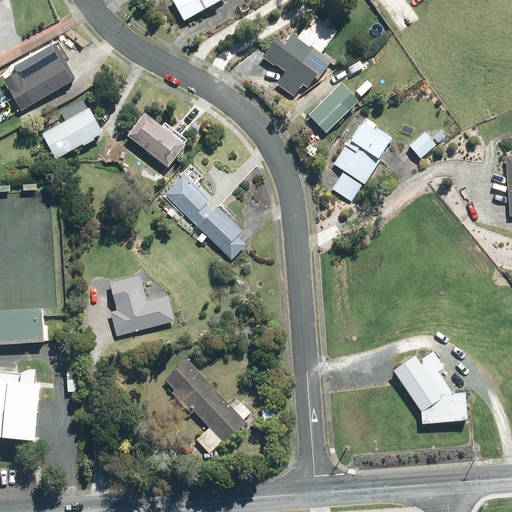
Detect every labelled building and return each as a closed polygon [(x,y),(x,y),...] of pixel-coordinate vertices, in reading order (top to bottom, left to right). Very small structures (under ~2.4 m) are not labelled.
[(174,0),(186,22),(227,0),(226,0),(174,0)] [(277,40),(264,59),(277,68),(278,66),(287,73),(278,86),(296,99),(305,86),(310,90),(317,80),(320,82),(334,62),(295,34),(286,47),(277,40)] [(6,81),(23,111),(78,80),(66,58),(37,74),(26,81),(21,72),(6,81)] [(336,93),(312,115),(329,133),(353,111),(336,93)] [(65,114),(69,122),(46,134),(60,160),(107,134),(93,108),(92,109),(88,101),(65,114)] [(172,169),(191,145),(150,113),(149,114),(131,137),(172,168),(172,169)] [(369,121),(366,125),(364,124),(337,163),(367,184),(383,161),(381,160),(395,139),(369,121)] [(428,133),(412,147),(422,159),(439,145),(428,133)] [(187,174),(167,195),(200,227),(215,212),(208,205),(213,200),(187,174)] [(200,227),(234,260),(249,245),(240,237),(245,232),(220,207),(215,212),(200,227)] [(172,209),(168,214),(173,219),(178,214),(172,209)] [(92,239),(86,244),(89,248),(95,244),(92,239)] [(237,267),(231,271),(237,278),(242,273),(237,267)] [(142,277),(112,285),(119,312),(113,314),(119,338),(177,322),(170,298),(149,303),(142,277)] [(0,346),(47,344),(45,311),(0,313),(0,346)] [(196,350),(203,351),(204,344),(197,343),(196,350)] [(217,348),(214,359),(223,361),(225,350),(217,348)] [(418,357),(396,372),(424,413),(425,425),(471,422),(469,395),(456,396),(441,374),(447,370),(436,354),(422,363),(418,357)] [(167,380),(177,391),(174,394),(193,415),(196,412),(212,429),(199,441),(212,454),(224,443),(226,445),(248,425),(245,421),(252,414),(243,404),(235,411),(189,360),(167,380)] [(0,439),(39,443),(45,386),(37,386),(38,371),(34,372),(29,373),(24,375),(0,372),(0,439)] [(78,392),(77,372),(67,372),(68,392),(78,392)] [(264,411),(265,425),(277,424),(276,411),(264,411)]
